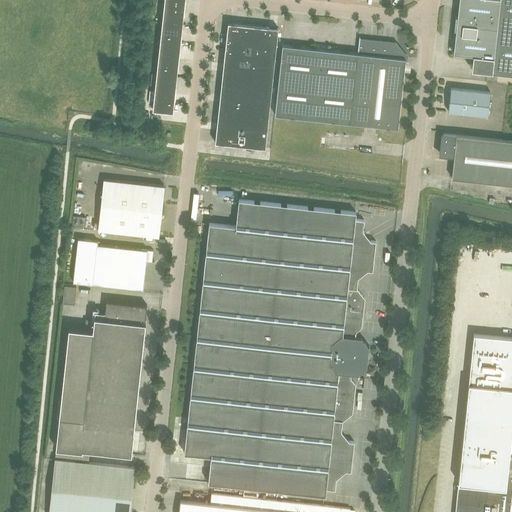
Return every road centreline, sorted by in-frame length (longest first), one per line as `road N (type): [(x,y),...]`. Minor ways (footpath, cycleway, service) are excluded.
road 1 (unclassified): [(429,20),(239,0),(207,18),(151,511)]
road 2 (unclassified): [(376,511),(429,20)]
